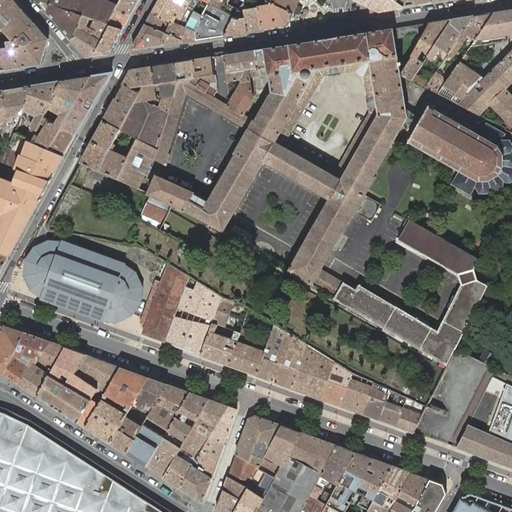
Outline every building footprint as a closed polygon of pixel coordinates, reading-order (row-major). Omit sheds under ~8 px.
[(14,40),(35,23),(14,0),(0,0),(0,1),(0,31),(3,29),(13,40),(14,40)] [(35,0),(37,1),(39,3),(41,0),(50,2),(49,5),(50,3),(60,7),(82,15),(90,18),(94,19),(109,24),(119,2),(113,0),(35,0)] [(139,0),(120,0),(119,2),(109,24),(110,25),(123,29),(139,0)] [(187,6),(175,0),(159,0),(152,13),(171,22),(172,23),(172,22),(175,16),(180,18),(185,9),(187,6)] [(175,0),(187,6),(190,8),(193,10),(198,0),(175,0)] [(223,0),(203,0),(210,3),(219,8),(223,0)] [(223,0),(219,8),(235,16),(238,18),(244,8),(249,0),(223,0)] [(246,17),(248,32),(262,30),(259,6),(257,0),(249,0),(244,8),(246,17)] [(288,25),(294,13),(266,0),(266,5),(259,6),(262,30),(287,26),(288,25)] [(265,0),(266,0),(294,13),(299,0),(265,0)] [(354,0),(380,11),(404,7),(396,1),(394,0),(354,0)] [(48,13),(71,40),(82,15),(60,7),(50,3),(49,5),(48,13)] [(235,16),(219,8),(210,3),(203,16),(195,11),(188,23),(187,27),(186,28),(195,32),(197,40),(225,36),(225,34),(235,16)] [(511,33),(511,9),(494,12),(476,38),(472,45),(507,40),(506,34),(511,33)] [(494,12),(474,15),(453,48),(457,51),(469,34),(476,38),(494,12)] [(146,48),(164,45),(165,32),(166,33),(171,22),(152,13),(139,36),(145,39),(146,48)] [(110,25),(109,24),(94,19),(91,27),(87,26),(90,18),(82,15),(71,40),(87,57),(94,56),(110,25)] [(474,15),(452,19),(428,56),(433,60),(441,48),(446,52),(443,57),(445,58),(453,48),(474,15)] [(238,18),(235,16),(225,34),(225,36),(248,32),(246,17),(238,18)] [(428,56),(452,19),(430,22),(411,55),(412,56),(401,74),(404,76),(412,80),(428,56)] [(181,42),(197,40),(195,32),(186,28),(187,27),(172,22),(172,23),(171,22),(166,33),(182,39),(181,42)] [(0,70),(41,64),(49,38),(35,23),(14,40),(13,40),(7,41),(8,47),(0,48),(0,70)] [(405,26),(406,35),(419,33),(417,24),(405,26)] [(110,53),(123,29),(110,25),(94,56),(109,53),(110,53)] [(405,26),(397,28),(399,38),(407,37),(406,35),(405,26)] [(408,117),(407,109),(401,74),(394,28),(367,32),(225,55),(227,72),(228,80),(242,78),(242,81),(228,105),(227,104),(222,113),(249,129),(235,153),(237,153),(210,198),(208,202),(193,194),(194,192),(157,176),(148,194),(150,194),(139,219),(161,229),(173,205),(199,217),(223,231),(234,212),(264,161),(330,198),(301,250),(289,271),(312,284),(320,270),(324,263),(354,211),(371,221),(382,203),(366,194),(376,176),(374,175),(405,122),(408,117)] [(164,45),(181,42),(182,39),(166,33),(165,32),(164,45)] [(133,50),(146,48),(145,39),(139,36),(132,48),(133,50)] [(504,119),(499,124),(507,127),(505,128),(509,131),(511,131),(511,51),(485,78),(463,99),(459,103),(477,112),(488,101),(504,119)] [(448,80),(439,93),(452,100),(455,94),(463,99),(485,78),(464,64),(469,56),(466,54),(448,80)] [(195,60),(197,77),(215,74),(212,57),(195,60)] [(176,63),(178,80),(197,77),(195,60),(176,63)] [(159,84),(178,80),(176,63),(151,66),(154,84),(155,84),(159,84)] [(130,71),(123,84),(131,88),(137,87),(144,85),(154,84),(151,66),(132,69),(131,70),(130,71)] [(436,72),(426,87),(439,93),(448,80),(436,72)] [(111,73),(91,76),(79,96),(93,106),(112,73),(111,73)] [(127,158),(116,178),(117,179),(138,189),(153,159),(166,165),(169,154),(167,153),(186,91),(217,110),(222,113),(227,104),(222,101),(213,96),(216,90),(216,81),(215,74),(197,77),(178,80),(165,123),(157,149),(137,138),(127,158)] [(91,76),(61,81),(48,108),(62,115),(59,121),(58,120),(56,123),(43,117),(40,123),(45,126),(40,137),(35,135),(32,140),(49,147),(61,126),(79,96),(91,76)] [(133,106),(165,123),(178,80),(159,84),(161,98),(157,107),(152,104),(151,105),(144,102),(143,101),(157,99),(155,84),(154,84),(144,85),(140,93),(133,106)] [(61,81),(32,85),(23,109),(35,115),(25,137),(29,138),(32,140),(35,135),(40,123),(43,117),(48,108),(61,81)] [(140,93),(135,90),(131,88),(123,84),(115,99),(132,107),(133,106),(140,93)] [(32,85),(3,90),(11,142),(18,124),(20,118),(23,109),(32,85)] [(3,90),(0,90),(0,140),(11,142),(3,90)] [(79,96),(61,126),(76,135),(93,106),(79,96)] [(115,99),(103,120),(120,129),(132,107),(115,99)] [(408,117),(405,122),(410,125),(416,128),(415,129),(416,129),(413,135),(412,135),(411,136),(412,137),(410,140),(409,139),(408,140),(409,141),(409,142),(409,143),(410,143),(411,142),(420,148),(420,149),(421,149),(422,148),(430,153),(429,154),(431,155),(431,154),(440,159),(439,160),(440,160),(441,159),(449,164),(449,165),(450,166),(451,165),(459,170),(452,183),(451,182),(451,184),(452,184),(451,185),(452,185),(453,184),(469,194),(468,194),(469,195),(470,194),(471,195),(471,193),(474,187),(478,192),(478,193),(479,194),(480,193),(485,193),(485,194),(487,194),(486,193),(491,189),(497,190),(497,191),(499,191),(498,190),(504,187),(505,186),(504,185),(505,181),(507,183),(507,184),(509,184),(511,182),(511,169),(511,168),(511,154),(511,148),(511,146),(509,142),(509,141),(508,140),(508,141),(502,140),(501,139),(504,133),(505,134),(506,133),(505,132),(504,131),(504,132),(488,123),(488,122),(487,121),(487,122),(486,122),(485,123),(486,123),(480,134),(479,133),(479,134),(471,129),(471,128),(470,127),(469,128),(461,124),(462,123),(460,122),(460,123),(451,118),(452,117),(451,116),(450,117),(442,112),(441,111),(440,112),(431,107),(432,106),(430,105),(430,106),(429,105),(429,106),(428,105),(428,107),(429,107),(427,110),(426,110),(425,111),(426,112),(423,118),(422,117),(422,118),(412,112),(407,109),(408,117)] [(121,130),(137,138),(157,149),(165,123),(133,106),(132,107),(120,129),(121,130)] [(114,143),(121,130),(120,129),(103,120),(81,162),(116,178),(127,158),(113,150),(116,144),(114,143)] [(61,126),(49,147),(65,155),(76,135),(61,126)] [(49,147),(32,140),(29,138),(23,154),(21,154),(15,169),(18,170),(13,182),(0,177),(0,212),(3,213),(6,214),(5,217),(28,222),(65,155),(49,147)] [(117,179),(116,178),(81,162),(78,168),(45,227),(46,228),(63,231),(85,190),(96,195),(107,199),(117,179)] [(0,252),(9,257),(28,222),(5,217),(3,223),(0,222),(0,252)] [(320,270),(312,284),(448,364),(456,348),(488,285),(477,280),(474,269),(480,259),(410,219),(397,241),(422,255),(424,253),(460,274),(463,285),(439,333),(360,286),(357,291),(320,270)] [(33,289),(45,298),(44,299),(103,320),(103,319),(119,320),(132,313),(142,301),(142,286),(136,273),(124,263),(124,262),(101,253),(66,240),(65,241),(50,241),(36,247),(28,260),(27,275),(33,289)] [(0,272),(9,257),(0,252),(0,272)] [(165,341),(190,275),(169,263),(162,281),(149,320),(147,324),(143,334),(165,341)] [(214,322),(223,296),(190,275),(165,341),(202,355),(214,322)] [(149,320),(162,281),(158,280),(144,318),(142,322),(147,324),(149,320)] [(233,299),(240,302),(243,297),(236,293),(233,299)] [(241,332),(250,307),(243,302),(240,302),(233,299),(224,296),(223,296),(214,322),(241,332)] [(268,343),(272,332),(265,329),(261,341),(263,341),(260,348),(241,341),(245,331),(248,332),(251,323),(263,328),(267,318),(250,307),(241,332),(238,340),(229,365),(256,375),(265,350),(268,343)] [(241,332),(214,322),(202,355),(229,365),(238,340),(241,332)] [(294,388),(310,345),(275,323),(272,332),(268,343),(265,350),(256,375),(294,388)] [(17,348),(25,332),(4,324),(3,325),(0,335),(0,370),(4,373),(13,355),(17,348)] [(51,341),(25,332),(17,348),(26,353),(36,358),(38,360),(51,341)] [(65,346),(51,341),(38,360),(53,368),(65,346)] [(323,399),(335,362),(310,345),(294,388),(323,399)] [(88,354),(65,346),(53,368),(50,374),(92,399),(99,403),(102,399),(105,393),(106,391),(77,372),(88,354)] [(485,350),(481,360),(491,365),(496,355),(485,350)] [(13,355),(4,373),(18,383),(36,358),(26,353),(22,360),(13,355)] [(121,367),(88,354),(77,372),(106,391),(121,367)] [(36,358),(18,383),(38,395),(50,374),(53,368),(38,360),(36,358)] [(342,406),(353,374),(335,362),(323,399),(342,406)] [(121,367),(106,391),(105,393),(102,399),(104,401),(108,395),(115,399),(119,401),(127,406),(124,412),(127,414),(129,411),(131,408),(132,405),(137,397),(149,377),(121,367)] [(92,399),(50,374),(38,395),(78,422),(92,399)] [(363,414),(374,382),(353,374),(342,406),(363,414)] [(501,397),(507,382),(492,376),(486,391),(501,397)] [(167,383),(149,377),(137,397),(141,399),(138,404),(136,407),(149,415),(151,411),(144,407),(147,402),(154,406),(167,383)] [(387,400),(391,389),(374,382),(363,414),(380,420),(387,400)] [(191,392),(167,383),(154,406),(151,411),(149,415),(148,416),(169,430),(191,392)] [(469,424),(458,448),(511,467),(511,387),(507,385),(489,433),(469,424)] [(210,399),(191,392),(169,430),(185,440),(194,425),(199,417),(210,399)] [(137,397),(132,405),(136,407),(138,404),(141,399),(137,397)] [(415,433),(423,413),(407,407),(410,398),(408,397),(404,407),(398,426),(415,433)] [(99,403),(92,399),(78,422),(85,426),(99,403)] [(104,401),(102,399),(99,403),(85,426),(110,442),(126,416),(127,414),(124,412),(115,407),(112,405),(104,401)] [(228,405),(210,399),(199,417),(194,425),(185,440),(181,448),(198,457),(198,456),(200,452),(201,452),(210,436),(211,435),(214,430),(216,427),(228,405)] [(398,426),(404,407),(387,400),(380,420),(398,426)] [(151,411),(154,406),(147,402),(144,407),(151,411)] [(136,407),(132,405),(131,408),(129,411),(127,414),(126,416),(110,442),(127,453),(142,426),(144,424),(145,422),(148,416),(149,415),(136,407)] [(237,409),(228,405),(216,427),(214,430),(211,435),(210,436),(201,452),(218,462),(224,444),(237,409)] [(0,511),(163,511),(93,467),(28,425),(7,414),(0,411),(0,511)] [(249,419),(236,454),(260,465),(265,456),(271,446),(282,425),(256,415),(249,419)] [(169,430),(148,416),(145,422),(144,424),(142,426),(127,453),(147,466),(164,437),(169,430)] [(301,432),(282,425),(271,446),(265,456),(282,465),(288,455),(288,454),(301,432)] [(328,442),(301,432),(288,454),(288,455),(282,465),(276,477),(262,502),(256,511),(300,511),(302,509),(315,486),(321,476),(323,472),(330,459),(338,445),(328,442)] [(181,448),(164,437),(147,466),(164,477),(181,448)] [(356,452),(338,445),(330,459),(323,472),(321,476),(338,485),(356,452)] [(198,457),(181,448),(164,477),(180,487),(193,464),(194,463),(196,460),(198,457)] [(198,456),(198,457),(196,460),(194,463),(193,464),(180,487),(201,501),(204,501),(212,477),(218,462),(201,452),(200,452),(198,456)] [(374,459),(356,452),(338,485),(332,495),(322,511),(344,511),(357,490),(360,484),(374,459)] [(260,465),(236,454),(230,471),(248,482),(250,483),(259,468),(260,465)] [(393,465),(374,459),(360,484),(378,493),(393,465)] [(367,511),(389,511),(411,472),(393,465),(378,493),(374,499),(367,511)] [(276,477),(259,468),(250,483),(248,487),(242,499),(234,511),(256,511),(262,502),(276,477)] [(411,472),(389,511),(412,511),(413,510),(431,479),(411,472)] [(248,487),(250,483),(248,482),(247,483),(246,483),(245,485),(228,476),(224,489),(216,509),(217,511),(234,511),(242,499),(248,487)] [(431,479),(413,510),(416,511),(435,511),(447,493),(443,484),(431,479)] [(322,489),(315,486),(302,509),(307,511),(322,511),(332,495),(325,491),(321,498),(322,499),(323,500),(322,502),(317,500),(322,489)] [(367,511),(374,499),(357,490),(344,511),(367,511)] [(502,511),(506,506),(471,493),(461,497),(452,511),(502,511)]
